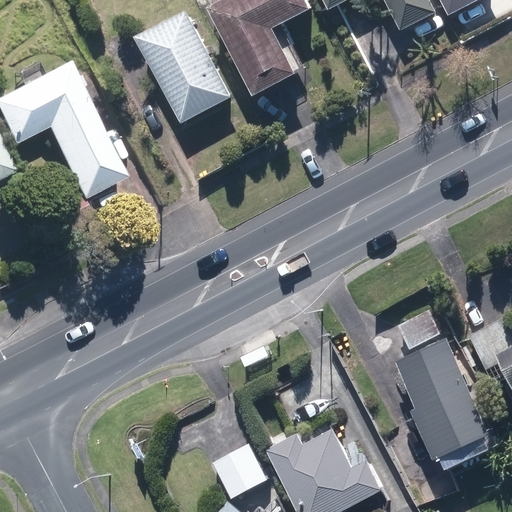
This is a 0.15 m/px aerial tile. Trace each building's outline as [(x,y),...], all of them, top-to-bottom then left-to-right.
[(303,0),(220,0),(219,1),(263,82),(304,59),(279,13),(303,0)] [(441,0),(400,0),(410,17),(441,0)] [(450,0),(455,8),(470,0),(450,0)] [(239,86),(193,1),(146,26),(192,111),(239,86)] [(0,109),(12,134),(47,116),(84,187),(126,165),(66,50),(0,82),(0,109)] [(0,165),(9,161),(0,143),(0,165)] [(87,222),(72,196),(47,210),(63,236),(87,222)] [(500,418),(454,329),(401,356),(448,445),(500,418)] [(335,414),(274,442),(307,511),(315,511),(386,479),(375,454),(358,462),(335,414)] [(266,478),(249,446),(217,463),(234,495),(266,478)] [(244,511),(230,500),(219,511),(244,511)]
